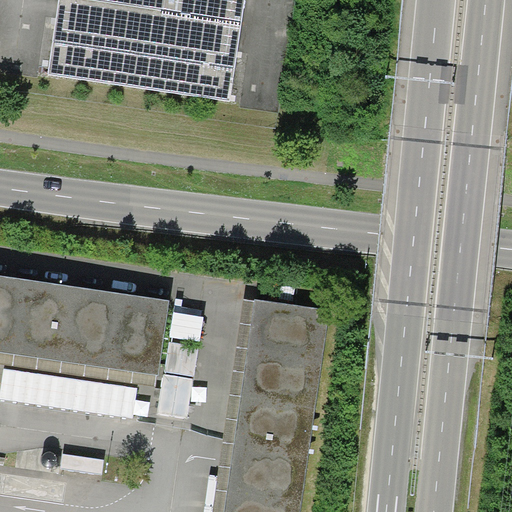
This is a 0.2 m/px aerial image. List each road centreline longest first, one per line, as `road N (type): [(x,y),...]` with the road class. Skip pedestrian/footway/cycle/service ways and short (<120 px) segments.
road 1 (track): [(511,202),(0,135)]
road 2 (primary): [(0,186),(511,248)]
road 3 (motorway): [(434,511),(486,0)]
road 4 (motorway): [(436,0),(386,511)]
